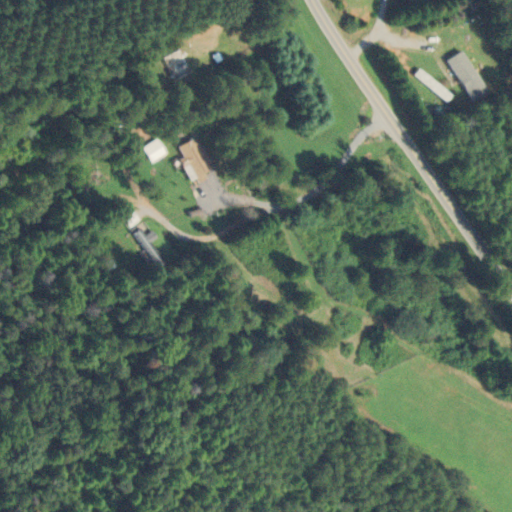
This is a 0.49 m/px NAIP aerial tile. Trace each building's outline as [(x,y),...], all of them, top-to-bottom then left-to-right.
[(158,57),(172,83),(191,72),(177,47),(158,57)] [(451,54),(471,91),(479,87),(459,50),(451,54)] [(203,177),(200,173),(210,168),(193,136),(172,147),(191,183),(203,177)] [(163,153),(155,139),(140,147),(148,161),(163,153)] [(111,233),(122,229),(121,225),(134,221),(131,213),(107,220),(111,233)] [(147,241),(153,238),(143,223),(130,232),(154,269),(162,263),(147,241)]
